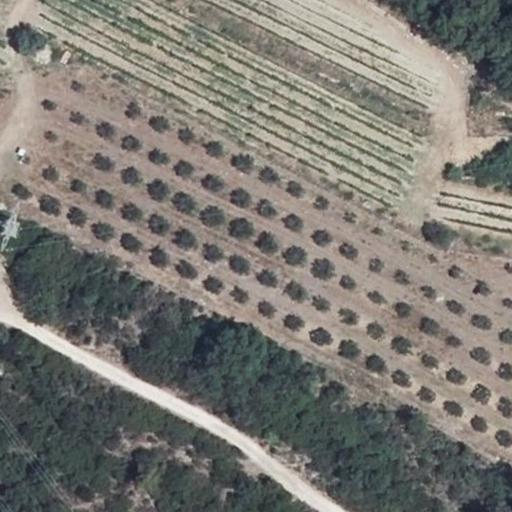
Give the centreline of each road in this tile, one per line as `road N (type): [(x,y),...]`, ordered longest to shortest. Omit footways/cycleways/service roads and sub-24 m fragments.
road 1 (track): [(337,511),(251,450),(0,318)]
road 2 (track): [(0,153),(19,102),(7,17),(17,0)]
